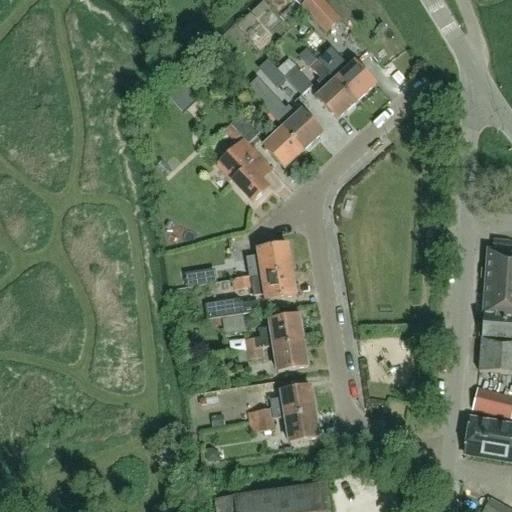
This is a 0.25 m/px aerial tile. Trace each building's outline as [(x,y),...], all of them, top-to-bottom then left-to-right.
[(325,36),(341,22),(320,0),(308,0),(300,8),(325,36)] [(255,23),(269,11),(262,3),(248,14),(255,23)] [(290,4),(276,13),(284,26),(298,17),(290,4)] [(327,73),(316,62),(309,69),(320,80),(316,84),(319,88),(316,91),(321,96),(316,100),(337,122),(356,104),(335,82),(327,73)] [(335,82),(356,104),(375,86),(354,64),(335,82)] [(295,69),(273,88),(290,107),(312,87),(295,69)] [(200,71),(187,83),(202,98),(211,89),(203,82),(207,78),(200,71)] [(202,98),(187,83),(183,79),(175,86),(179,91),(169,100),(172,103),(170,106),(166,102),(160,107),(166,113),(171,108),(180,117),(202,98)] [(271,103),(263,110),(274,122),(282,131),(303,153),(322,135),(301,113),(296,118),(292,113),(288,116),(285,112),(282,115),(271,103)] [(274,122),(263,110),(255,117),(266,129),(274,122)] [(230,127),(240,138),(244,142),(248,146),(261,134),(242,115),(230,127)] [(240,138),(230,127),(222,134),(233,145),(240,138)] [(303,153),(282,131),(263,149),(284,171),(303,153)] [(248,146),(244,142),(218,166),(233,182),(232,183),(252,204),(267,190),(260,182),(263,180),(253,169),(262,161),(256,155),(248,146)] [(261,278),(291,273),(287,247),(257,252),(261,278)] [(511,254),(488,253),(484,317),(511,320),(511,254)] [(255,276),(255,257),(245,256),(245,276),(255,276)] [(261,278),(249,279),(252,296),(264,294),(265,304),(295,299),(291,273),(261,278)] [(235,291),(249,289),(248,280),(234,282),(235,291)] [(203,302),(206,321),(258,313),(256,299),(242,301),(236,297),(203,302)] [(482,341),(481,355),(479,375),(511,377),(511,320),(484,317),(482,341)] [(259,340),(242,343),(245,354),(236,355),(237,365),(263,361),(261,350),(273,348),(303,344),(298,318),(269,323),(270,329),(258,331),(259,340)] [(307,369),(303,344),(273,348),(277,374),(307,369)] [(279,417),(279,415),(273,416),(272,411),(247,416),(249,425),(314,415),(310,389),(281,394),(284,416),(279,417)] [(511,399),(478,391),(473,412),(511,421),(511,416),(511,399)] [(314,415),(249,425),(250,436),(275,432),(273,422),(285,420),(289,445),(318,440),(314,415)] [(511,427),(470,420),(464,456),(511,464),(511,427)] [(235,500),(213,502),(214,511),(328,511),(325,487),(235,500)] [(509,511),(489,500),(483,511),(509,511)]
